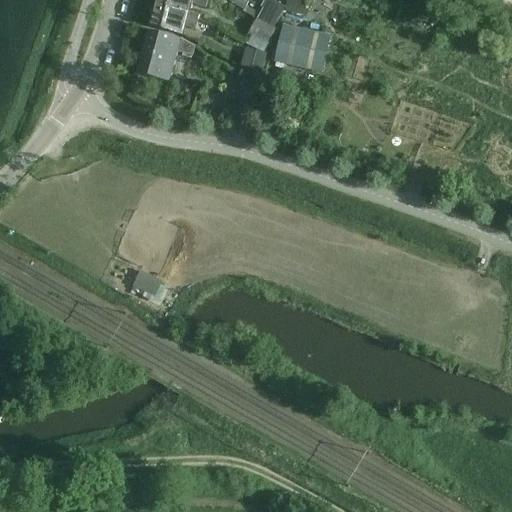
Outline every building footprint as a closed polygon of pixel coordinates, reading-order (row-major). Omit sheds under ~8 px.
[(156,0),(156,4),(187,13),(189,4),(204,8),(206,0),(156,0)] [(262,10),(256,20),(273,29),(284,8),(268,0),(265,0),(260,9),(262,10)] [(187,13),(156,4),(150,27),(181,36),(183,27),(194,30),(198,16),(187,13)] [(266,45),(274,31),(255,21),(248,35),(266,45)] [(322,74),(331,38),(283,26),(274,62),(322,74)] [(148,31),(143,53),(174,61),(186,65),(185,68),(186,64),(175,61),(177,53),(192,57),(195,49),(180,40),(148,31)] [(257,52),(252,71),(263,74),(267,55),(257,52)] [(174,61),(143,53),(137,75),(169,83),(173,66),(185,69),(185,68),(186,65),(174,61)] [(252,82),(245,98),(257,104),(265,88),(252,82)] [(245,98),(236,116),(249,122),(257,104),(245,98)] [(357,149),(355,156),(366,160),(368,153),(357,149)] [(383,156),(381,163),(396,168),(398,161),(383,156)] [(129,276),(148,287),(156,272),(137,262),(129,276)] [(155,299),(153,303),(159,305),(166,289),(161,287),(155,299)]
